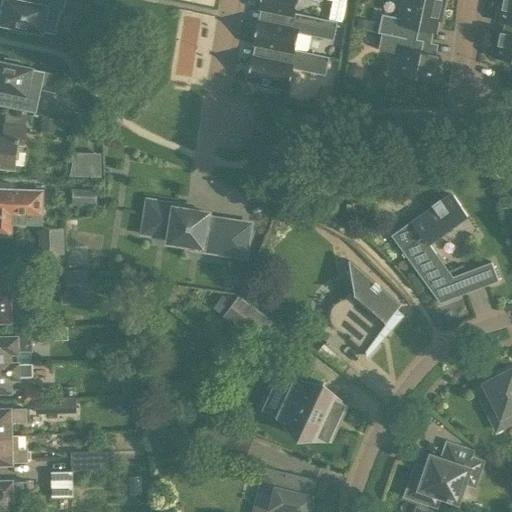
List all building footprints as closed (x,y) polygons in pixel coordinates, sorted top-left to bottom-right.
[(64,0),(36,0),(35,4),(16,0),(4,0),(0,19),(0,23),(14,26),(13,31),(25,33),(26,29),(54,35),(55,33),(54,33),(59,10),(62,11),(64,0)] [(259,0),(258,7),(336,23),(336,22),(294,13),(297,0),(259,0)] [(382,14),(378,32),(423,41),(423,40),(416,39),(418,29),(434,32),(437,21),(440,21),(443,9),(404,0),(400,18),(382,14)] [(403,0),(404,0),(443,9),(444,0),(403,0)] [(498,7),(496,20),(511,22),(511,0),(503,0),(502,8),(498,7)] [(257,21),(253,42),(328,58),(328,57),(289,49),(293,30),(297,30),(297,32),(333,39),(336,23),(258,7),(271,10),(268,23),(257,21)] [(194,76),(203,11),(187,9),(178,74),(194,76)] [(511,22),(496,20),(496,21),(511,23),(511,34),(500,32),(498,44),(494,43),(492,57),(511,60),(511,22)] [(423,41),(378,32),(378,33),(405,38),(403,48),(400,48),(395,73),(400,74),(399,78),(410,80),(411,76),(435,81),(438,68),(434,67),(437,55),(421,52),(423,41)] [(328,58),(253,42),(253,43),(265,46),(262,59),(252,56),(247,79),(260,81),(259,86),(270,88),(271,84),(284,86),(287,65),(291,66),(291,67),(324,74),(328,58)] [(0,88),(11,91),(8,107),(34,113),(43,72),(44,73),(44,71),(16,65),(17,61),(5,58),(4,63),(0,62),(0,88)] [(1,136),(0,136),(0,167),(13,168),(16,145),(25,146),(27,125),(3,123),(1,136)] [(76,175),(105,175),(106,150),(76,150),(76,175)] [(318,195),(319,183),(307,182),(306,194),(318,195)] [(11,189),(11,184),(0,183),(0,224),(11,225),(11,215),(19,215),(19,207),(37,207),(38,190),(11,189)] [(71,189),(71,205),(96,206),(97,190),(71,189)] [(449,198),(394,238),(415,268),(440,303),(441,302),(464,293),(436,254),(436,253),(428,242),(463,217),(449,198)] [(176,208),(176,205),(148,201),(143,234),(170,238),(169,242),(204,248),(204,243),(232,247),(236,222),(208,218),(209,213),(176,208)] [(19,213),(19,222),(32,222),(32,216),(46,216),(46,213),(19,213)] [(366,355),(367,356),(402,315),(396,309),(400,305),(381,288),(349,261),(348,261),(349,268),(346,269),(353,287),(354,294),(352,296),(349,294),(345,299),(342,299),(341,299),(339,300),(338,300),(337,301),(334,303),(333,304),(332,306),(331,308),(330,310),(329,312),(329,314),(329,316),(329,318),(330,320),(330,321),(331,323),(332,325),(334,328),(335,328),(337,330),(340,331),(343,332),(345,332),(347,332),(350,336),(349,337),(365,351),(366,355)] [(491,262),(480,266),(487,285),(498,280),(491,262)] [(60,271),(60,290),(61,296),(62,296),(84,296),(86,296),(86,270),(60,271)] [(17,305),(27,305),(26,290),(0,290),(0,320),(18,320),(17,305)] [(272,320),(238,295),(223,316),(256,341),(272,320)] [(0,338),(0,363),(8,364),(8,351),(16,351),(32,351),(31,337),(16,338),(0,338)] [(316,351),(342,373),(349,366),(323,344),(316,351)] [(8,364),(0,363),(0,390),(9,390),(9,377),(33,377),(33,363),(8,364)] [(483,403),(491,399),(500,417),(511,410),(511,368),(475,387),(483,403)] [(298,437),(312,432),(330,440),(346,405),(328,397),(323,382),(308,388),(291,379),(275,414),(292,422),(298,437)] [(48,386),(24,387),(24,399),(34,398),(49,397),(48,386)] [(49,397),(34,398),(34,413),(56,412),(55,397),(49,397)] [(0,436),(18,436),(18,435),(9,435),(9,422),(26,422),(26,410),(0,410),(0,436)] [(253,435),(207,417),(198,439),(244,457),(253,435)] [(18,436),(0,436),(0,462),(10,462),(27,461),(27,448),(18,448),(18,436)] [(456,500),(463,480),(473,483),(480,462),(471,459),(472,453),(448,445),(443,460),(431,456),(426,471),(417,468),(408,494),(419,498),(422,488),(447,497),(446,498),(452,500),(452,499),(456,500)] [(108,467),(107,449),(70,451),(71,468),(108,467)] [(263,468),(252,511),(307,511),(316,480),(263,468)] [(50,470),(51,496),(79,495),(78,469),(50,470)] [(0,511),(11,511),(11,496),(29,496),(29,481),(0,481),(0,511)]
